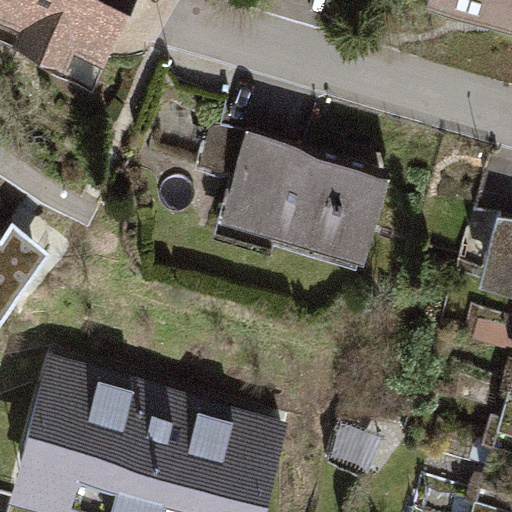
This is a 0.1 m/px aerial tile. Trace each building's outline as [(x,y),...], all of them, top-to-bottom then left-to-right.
[(103,55),(128,0),(0,0),(0,6),(18,15),(11,30),(67,56),(73,42),(103,55)] [(511,0),(444,0),(511,20),(511,0)] [(274,236),(361,262),(390,165),(248,122),(246,129),(212,119),(201,155),(234,164),(217,224),(273,241),(274,236)] [(511,511),(511,212),(499,208),(480,271),(511,280),(511,368),(469,511),(511,511)] [(0,302),(49,240),(11,211),(0,225),(0,302)] [(109,511),(259,511),(288,413),(48,344),(8,483),(109,511)]
